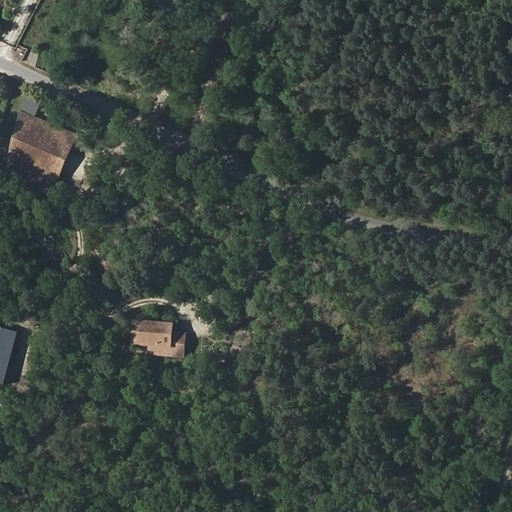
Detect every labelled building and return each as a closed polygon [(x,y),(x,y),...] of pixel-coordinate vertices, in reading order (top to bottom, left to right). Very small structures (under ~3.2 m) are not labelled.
[(20,153),(35,119),(20,113),(11,149),(20,153)] [(52,168),(67,133),(35,119),(20,153),(52,168)] [(62,172),(77,137),(67,133),(52,168),(62,172)] [(5,174),(43,190),(52,168),(20,153),(11,149),(5,174)] [(52,194),(62,172),(52,168),(43,190),(52,194)] [(175,334),(175,325),(131,323),(130,344),(149,345),(149,353),(174,354),(175,334)] [(0,384),(6,386),(18,336),(0,331),(0,345),(0,346),(0,384)] [(184,354),(186,334),(175,334),(174,354),(184,354)]
